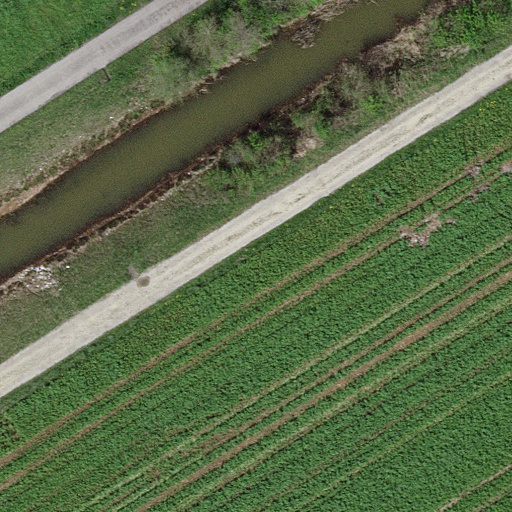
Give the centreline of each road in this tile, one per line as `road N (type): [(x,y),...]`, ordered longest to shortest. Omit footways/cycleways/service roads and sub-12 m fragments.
road 1 (track): [(0,382),(511,64)]
road 2 (track): [(145,0),(0,93)]
